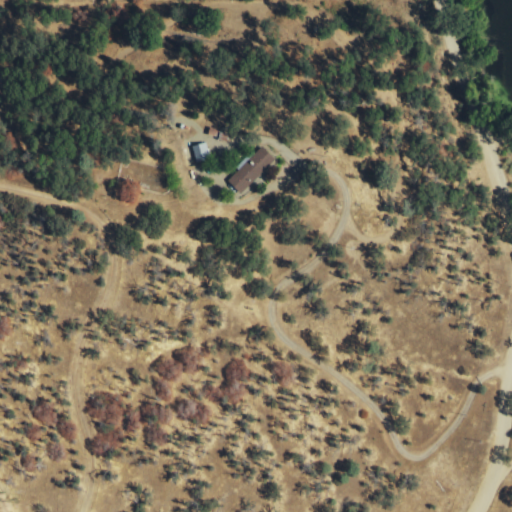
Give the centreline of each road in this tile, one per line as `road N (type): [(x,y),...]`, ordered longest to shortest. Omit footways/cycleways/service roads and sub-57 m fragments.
road 1 (residential): [(468,511),(500,434),(511,375),(500,200),(439,0)]
road 2 (residential): [(0,185),(78,204),(109,241),(109,281),(74,355),(71,402),(88,460),(76,511)]
